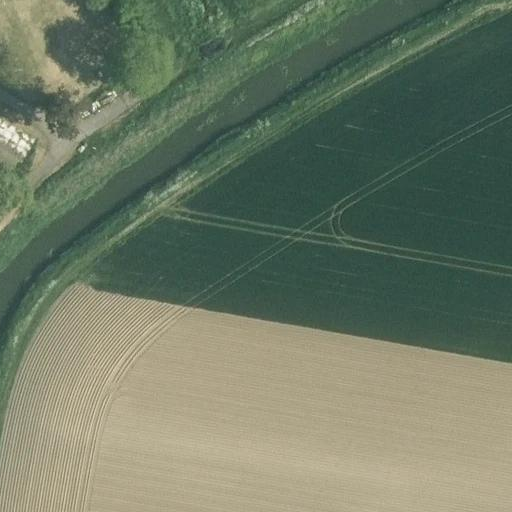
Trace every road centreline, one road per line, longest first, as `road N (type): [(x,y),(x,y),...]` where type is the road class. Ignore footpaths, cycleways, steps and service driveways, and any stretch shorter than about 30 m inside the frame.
road 1 (track): [(0,406),(10,364),(45,298),(90,254),(326,96),(503,0)]
road 2 (track): [(297,0),(64,143),(0,218)]
